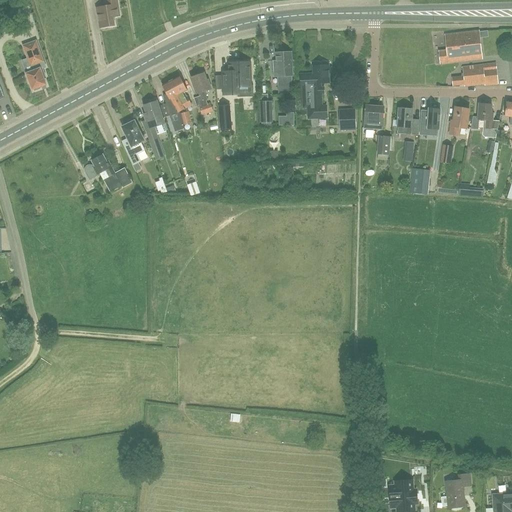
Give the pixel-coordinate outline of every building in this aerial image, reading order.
[(119,16),(116,0),(103,0),(105,6),(97,8),(100,28),(114,25),(112,17),(119,16)] [(440,62),(481,57),(478,31),(445,35),(447,50),(439,51),(440,62)] [(32,89),(33,89),(34,91),(40,89),(39,87),(46,84),(43,77),(45,76),(43,70),(46,68),(44,62),(36,41),(28,43),(22,45),(27,59),(29,67),(32,66),(34,70),(26,73),(26,74),(25,74),(28,81),(29,81),(32,89)] [(276,53),(277,61),(273,61),(273,71),(277,71),(278,86),(291,85),(290,68),(291,68),(290,52),(276,53)] [(229,73),(223,73),(223,76),(223,90),(224,94),(238,94),(238,86),(250,86),(250,85),(249,63),(229,64),(229,73)] [(482,64),(462,66),(464,80),(457,81),(458,85),(464,84),(464,86),(484,83),(485,85),(497,84),(496,68),(483,70),(482,64)] [(313,66),(313,74),(301,74),(301,87),(302,87),(303,107),(308,107),(308,119),(327,118),(326,106),(322,106),(321,94),(324,94),(324,88),(321,88),(321,83),(329,83),(329,73),(331,73),(331,67),(328,67),(328,65),(313,66)] [(196,94),(198,93),(199,97),(194,98),(197,108),(199,107),(202,115),(212,111),(210,104),(207,105),(205,100),(207,100),(204,91),(211,89),(207,80),(206,80),(204,73),(191,78),(196,94)] [(184,110),(187,108),(192,106),(187,97),(184,92),(187,90),(179,77),(171,81),(181,101),(179,102),(184,110)] [(179,113),(181,112),(184,110),(179,102),(181,101),(171,81),(162,86),(169,99),(172,98),(175,104),(174,104),(179,113)] [(156,101),(155,101),(155,100),(149,101),(150,103),(144,105),(146,113),(143,114),(146,120),(145,120),(144,121),(141,122),(144,129),(145,131),(149,129),(153,128),(154,127),(164,124),(161,116),(156,101)] [(273,123),(272,101),(266,102),(259,102),(260,123),(273,123)] [(486,120),(485,128),(484,128),(482,130),(482,135),(484,137),(495,138),(496,135),(499,121),(495,120),(492,120),(492,113),(490,113),(491,105),(478,104),(477,119),(472,119),(471,129),(477,129),(478,122),(478,120),(486,120)] [(222,131),(231,130),(229,106),(220,107),(222,131)] [(364,128),(382,129),(383,107),(366,106),(364,128)] [(466,129),(469,109),(455,107),(453,121),(452,121),(449,134),(458,136),(459,128),(466,129)] [(413,110),(398,109),(397,127),(398,127),(397,133),(417,135),(418,122),(415,122),(412,122),(413,110)] [(428,113),(421,112),(420,135),(427,136),(428,129),(437,129),(439,130),(440,110),(429,109),(428,111),(428,113)] [(339,111),(340,130),(355,129),(354,110),(347,110),(339,111)] [(191,123),(188,112),(180,114),(183,125),(191,123)] [(127,124),(121,127),(132,150),(129,151),(126,153),(132,165),(140,162),(136,154),(144,150),(140,142),(144,141),(134,121),(132,122),(131,120),(129,120),(127,121),(126,123),(127,124)] [(377,154),(388,155),(390,137),(386,137),(379,136),(377,154)] [(157,139),(149,142),(156,161),(163,158),(157,139)] [(494,142),(491,153),(492,153),(486,182),(487,183),(486,186),(491,187),(492,184),(493,184),(494,182),(496,181),(497,175),(494,169),(498,151),(497,151),(498,143),(494,143),(495,142),(494,142)] [(446,145),(443,145),(440,163),(451,165),(454,146),(446,145)] [(85,169),(85,171),(89,180),(97,175),(100,173),(110,192),(122,186),(122,188),(132,183),(124,168),(122,169),(115,173),(108,161),(106,162),(102,155),(91,161),(94,166),(93,167),(91,166),(90,165),(88,166),(86,166),(85,168),(85,169)] [(159,176),(151,179),(156,193),(164,190),(159,176)] [(199,192),(196,183),(187,186),(190,195),(199,192)] [(469,185),(459,184),(458,195),(482,197),(483,189),(469,188),(469,185)] [(449,505),(453,505),(454,507),(460,506),(461,504),(464,504),(462,487),(467,486),(471,486),(469,474),(459,475),(459,480),(446,482),(448,496),(442,497),(443,506),(449,505)] [(413,490),(412,480),(394,482),(395,486),(389,486),(391,508),(397,508),(397,511),(414,510),(414,504),(417,504),(417,499),(416,499),(416,495),(416,490),(413,490)] [(511,511),(511,492),(492,494),(493,511),(511,511)]
